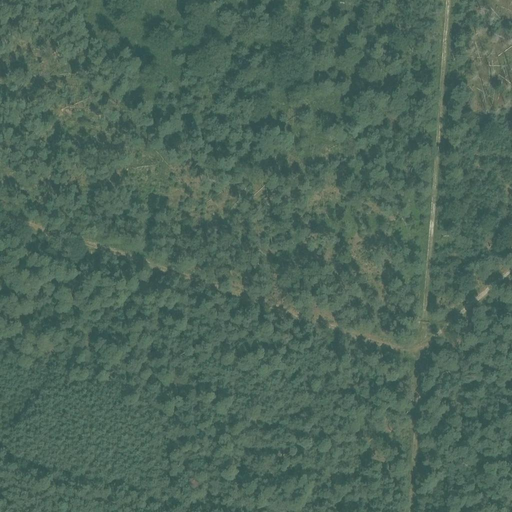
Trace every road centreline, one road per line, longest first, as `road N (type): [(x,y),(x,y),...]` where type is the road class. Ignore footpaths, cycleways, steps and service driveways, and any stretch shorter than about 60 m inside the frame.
road 1 (track): [(0,207),(405,351),(419,349)]
road 2 (track): [(447,0),(419,349)]
road 3 (track): [(419,349),(409,511)]
road 4 (track): [(511,267),(419,349)]
